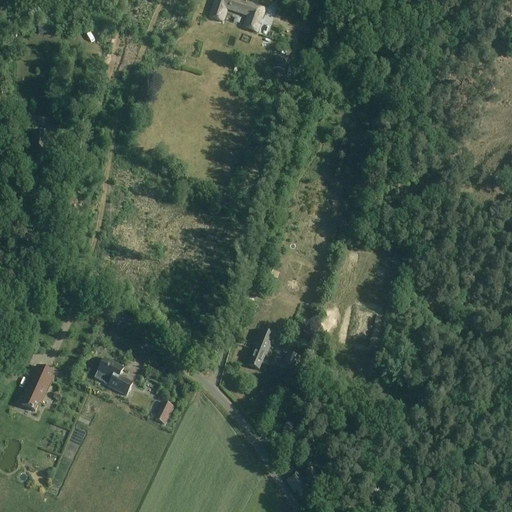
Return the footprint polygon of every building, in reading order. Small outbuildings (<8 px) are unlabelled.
[(257,33),(265,10),(237,0),(236,0),(215,0),(209,19),(223,23),(227,10),(248,17),(244,29),(257,33)] [(273,69),(285,72),(289,60),(276,57),(273,69)] [(30,164),(47,165),(47,145),(46,145),(47,133),(32,133),(30,164)] [(257,342),(250,359),(251,360),(249,366),(259,371),(265,356),(266,356),(274,337),(261,332),(257,342)] [(280,370),(299,378),(306,361),(287,354),(280,370)] [(133,384),(120,378),(124,369),(104,359),(97,373),(112,380),(108,387),(127,397),(133,384)] [(307,382),(321,387),(329,368),(315,363),(307,382)] [(23,395),(25,396),(21,403),(35,410),(39,402),(41,403),(56,374),(38,365),(23,395)] [(170,430),(178,411),(168,406),(160,425),(170,430)] [(300,497),(309,491),(305,486),(310,482),(314,487),(322,482),(312,467),(304,473),(307,478),(302,481),(297,474),(287,481),(295,492),(296,491),(300,497)]
